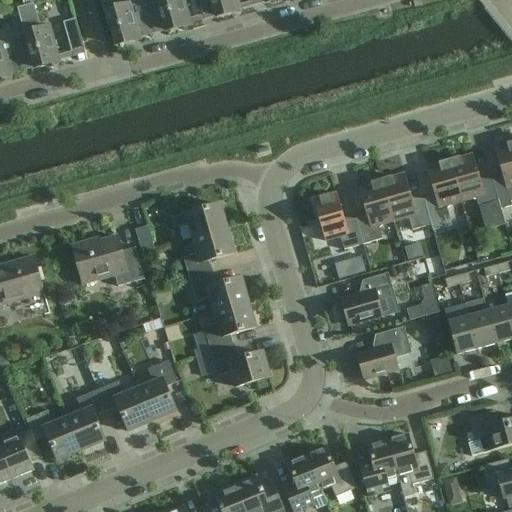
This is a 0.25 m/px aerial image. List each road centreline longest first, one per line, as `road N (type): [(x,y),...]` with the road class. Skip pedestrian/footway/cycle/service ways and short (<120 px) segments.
road 1 (residential): [(373,0),(111,74),(73,73),(0,93)]
road 2 (residential): [(0,229),(222,165),(273,174)]
road 3 (residential): [(55,511),(292,412),(305,398)]
road 4 (residential): [(273,174),(511,97)]
road 5 (residential): [(305,398),(314,367),(262,218),(273,174)]
road 6 (residential): [(511,375),(396,412),(305,398)]
